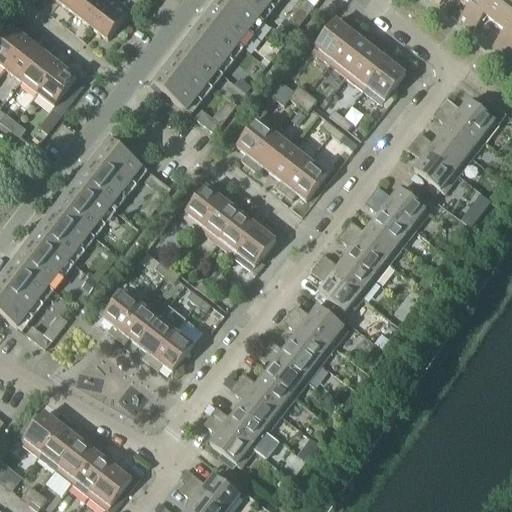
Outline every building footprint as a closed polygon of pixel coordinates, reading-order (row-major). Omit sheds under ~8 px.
[(62,0),(58,5),(74,18),(88,0),(62,0)] [(88,0),(74,18),(91,31),(113,2),(109,0),(88,0)] [(224,0),(153,90),(164,99),(185,115),(275,0),(224,0)] [(308,0),(290,24),(297,30),(298,30),(318,4),(313,0),(308,0)] [(458,22),(465,28),(486,0),(460,0),(469,7),(458,22)] [(484,18),(494,26),(511,1),(511,0),(486,0),(465,28),(472,34),(484,18)] [(492,49),(499,54),(511,37),(511,1),(494,26),(504,34),(492,49)] [(113,2),(91,31),(107,44),(129,15),(113,2)] [(329,5),(322,14),(331,20),(338,12),(329,5)] [(312,55),(330,69),(358,32),(350,25),(349,26),(350,27),(346,33),(336,24),(312,55)] [(0,69),(5,73),(27,45),(10,31),(1,43),(0,44),(0,69)] [(330,69),(347,82),(370,51),(360,44),(365,38),(366,39),(367,38),(358,32),(330,69)] [(511,37),(499,54),(506,60),(511,52),(511,37)] [(5,73),(21,86),(43,57),(27,45),(5,73)] [(347,82),(363,95),(392,58),(384,52),(383,53),(384,54),(380,59),(370,51),(347,82)] [(268,69),(274,61),(268,56),(262,64),(267,68),(268,69)] [(21,86),(37,98),(59,70),(43,57),(21,86)] [(392,58),(363,95),(381,109),(405,79),(394,70),(399,65),(400,66),(401,65),(392,58)] [(59,70),(37,98),(54,112),(56,109),(68,95),(76,83),(59,70)] [(239,84),(235,90),(245,97),(245,98),(250,92),(249,92),(239,84)] [(288,102),(297,110),(302,103),(293,96),(279,85),(272,95),(273,96),(270,100),(282,110),(288,102)] [(298,90),(293,96),(302,103),(307,97),(298,90)] [(68,95),(56,109),(65,115),(76,101),(68,95)] [(307,97),(302,103),(312,111),(317,105),(307,97)] [(227,103),(212,123),(220,129),(236,109),(227,103)] [(302,103),(297,110),(307,117),(312,111),(302,103)] [(446,103),(440,112),(484,146),(506,119),(485,103),(477,112),(468,105),(459,115),(454,111),(455,110),(446,103)] [(448,129),(441,140),(471,163),(484,146),(440,112),(433,120),(442,127),(443,125),(448,129)] [(220,129),(212,123),(201,114),(194,122),(214,137),(220,129)] [(328,121),(338,128),(343,122),(333,114),(328,121)] [(0,126),(10,134),(15,127),(6,119),(0,126)] [(343,122),(338,128),(347,135),(352,129),(343,122)] [(241,165),(249,171),(275,139),(257,125),(236,151),(247,160),(243,165),(242,164),(241,165)] [(320,131),(330,138),(335,132),(325,125),(320,131)] [(15,127),(10,134),(19,141),(25,134),(15,127)] [(335,132),(330,138),(339,146),(344,139),(335,132)] [(420,137),(413,146),(458,180),(471,163),(441,140),(433,149),(427,145),(428,144),(420,137)] [(261,171),(272,179),(293,152),(275,139),(249,171),(258,178),(258,177),(257,176),(261,171)] [(0,286),(0,319),(16,332),(142,171),(110,146),(0,286)] [(458,180),(413,146),(407,154),(415,161),(417,159),(422,163),(413,174),(444,198),(458,180)] [(275,191),(283,198),(309,165),(293,152),(272,179),(281,186),(277,191),(276,190),(275,191)] [(309,165),(283,198),(291,204),(292,203),(291,202),(295,197),(306,205),(327,179),(309,165)] [(144,186),(156,195),(164,201),(170,193),(151,178),(144,186)] [(182,221),(200,234),(228,198),(220,192),(219,193),(221,193),(217,199),(206,190),(182,221)] [(377,191),(371,200),(415,234),(429,217),(399,193),(390,204),(385,200),(386,198),(377,191)] [(164,201),(156,195),(140,215),(148,221),(164,201)] [(200,234),(217,248),(241,218),(231,210),(235,204),(236,205),(237,205),(228,198),(200,234)] [(379,218),(371,228),(402,252),(415,234),(371,200),(364,208),(373,215),(374,214),(379,218)] [(217,248),(234,262),(263,225),(254,218),(253,219),(255,220),(250,225),(241,218),(217,248)] [(263,225),(234,262),(257,279),(265,269),(259,265),(275,245),(265,236),(269,231),(270,232),(271,231),(263,225)] [(351,225),(344,234),(388,269),(402,252),(371,228),(364,238),(358,234),(359,232),(351,225)] [(353,252),(345,262),(375,286),(388,269),(344,234),(338,242),(346,249),(347,248),(353,252)] [(81,291),(89,297),(118,260),(114,257),(94,283),(90,280),(81,291)] [(324,259),(317,268),(362,302),(375,286),(345,262),(337,272),(332,268),(333,266),(324,259)] [(164,261),(159,267),(169,274),(174,268),(164,261)] [(154,273),(164,281),(169,274),(159,267),(154,273)] [(174,268),(169,274),(178,282),(183,275),(174,268)] [(326,303),(323,308),(344,324),(347,320),(348,320),(362,302),(317,268),(311,276),(320,283),(321,282),(326,286),(318,297),(326,303)] [(169,274),(164,281),(173,288),(178,282),(169,274)] [(195,292),(204,299),(209,293),(200,285),(195,292)] [(209,293),(204,299),(214,306),(219,300),(209,293)] [(107,336),(116,342),(141,309),(124,296),(103,322),(113,330),(109,336),(108,335),(107,336)] [(187,302),(196,309),(201,303),(192,296),(187,302)] [(201,303),(196,309),(206,317),(211,310),(201,303)] [(296,309),(289,318),(333,353),(348,335),(340,329),(344,324),(323,308),(319,312),(317,311),(309,322),(303,317),(304,316),(296,309)] [(128,342),(138,349),(158,323),(141,309),(116,342),(124,349),(125,348),(123,347),(128,342)] [(298,336),(290,346),(320,369),(333,353),(289,318),(283,326),(291,333),(292,331),(298,336)] [(58,319),(43,339),(51,345),(66,326),(58,319)] [(158,323),(138,349),(147,357),(143,362),(142,361),(141,362),(150,369),(176,337),(180,332),(177,329),(173,334),(158,323)] [(51,345),(43,339),(32,331),(25,339),(45,354),(51,345)] [(176,337),(150,369),(158,375),(159,374),(157,373),(162,368),(172,376),(193,350),(179,339),(183,334),(180,332),(176,337)] [(269,343),(263,351),(307,386),(320,369),(290,346),(282,356),(277,352),(278,350),(269,343)] [(271,370),(264,379),(294,403),(307,386),(263,351),(256,360),(265,367),(266,365),(271,370)] [(242,377),(236,386),(280,421),(294,403),(264,379),(256,390),(250,386),(251,384),(242,377)] [(245,404),(237,413),(267,437),(280,421),(236,386),(229,394),(238,401),(239,399),(245,404)] [(216,411),(210,419),(254,454),(265,463),(278,446),(267,437),(237,413),(229,424),(224,420),(225,418),(216,411)] [(21,447),(39,461),(68,425),(59,418),(58,419),(59,420),(55,425),(44,417),(21,447)] [(254,454),(210,419),(203,428),(212,435),(213,433),(218,438),(210,448),(222,458),(218,463),(233,474),(237,469),(240,472),(254,454)] [(39,461),(56,475),(80,444),(69,436),(73,431),(75,432),(75,431),(68,425),(39,461)] [(306,467),(307,468),(320,451),(318,450),(309,442),(296,460),(306,467)] [(56,475),(73,488),(102,451),(93,444),(92,445),(93,446),(89,452),(80,444),(56,475)] [(73,488),(90,501),(114,471),(103,463),(107,457),(109,458),(109,457),(102,451),(73,488)] [(0,474),(0,480),(6,485),(12,477),(3,470),(0,474)] [(114,471),(90,501),(103,511),(109,511),(136,478),(127,471),(126,472),(127,473),(123,478),(114,471)] [(192,478),(185,486),(218,511),(230,511),(240,500),(213,480),(205,490),(199,486),(200,485),(192,478)] [(194,504),(187,511),(218,511),(185,486),(179,495),(187,501),(188,500),(194,504)] [(23,498),(31,505),(38,497),(29,490),(23,498)] [(38,497),(31,505),(39,511),(46,503),(38,497)]
